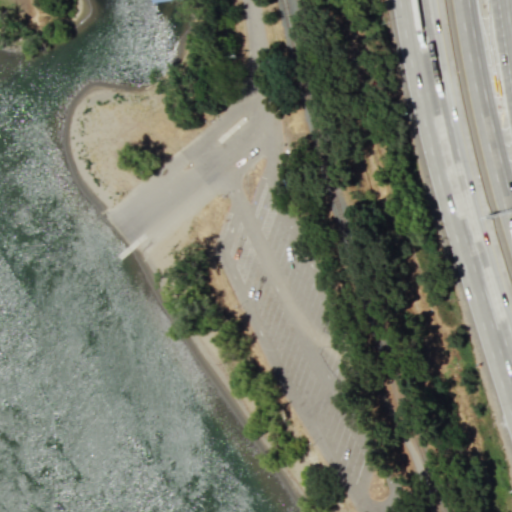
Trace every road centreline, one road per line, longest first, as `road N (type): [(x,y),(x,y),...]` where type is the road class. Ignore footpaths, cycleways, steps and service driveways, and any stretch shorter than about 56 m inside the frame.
road 1 (motorway): [(404,0),(482,269)]
road 2 (motorway): [(426,0),(482,269)]
road 3 (motorway): [(511,215),(468,0)]
